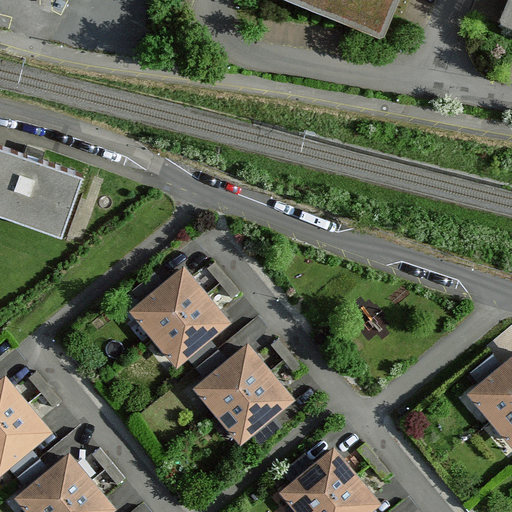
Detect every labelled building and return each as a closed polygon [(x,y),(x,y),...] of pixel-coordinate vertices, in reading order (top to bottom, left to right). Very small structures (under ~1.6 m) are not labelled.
[(275,0),(378,41),(395,0),(275,0)] [(511,0),(504,0),(494,25),(511,32),(511,0)] [(0,211),(64,234),(84,179),(0,149),(0,211)] [(240,291),(215,261),(207,267),(232,297),(240,291)] [(135,310),(177,360),(225,320),(183,270),(135,310)] [(304,367),(278,338),(271,344),(296,374),(304,367)] [(199,387),(241,437),(289,397),(247,347),(199,387)] [(511,359),(473,392),(511,439),(511,359)] [(61,400),(36,370),(28,377),(54,407),(61,400)] [(0,379),(0,476),(53,433),(5,376),(0,379)] [(391,471),(365,441),(357,448),(383,478),(391,471)] [(125,477),(99,447),(92,453),(117,483),(125,477)] [(285,491),(302,511),(361,511),(375,501),(333,451),(285,491)] [(13,498),(24,511),(114,511),(117,510),(69,453),(13,498)]
